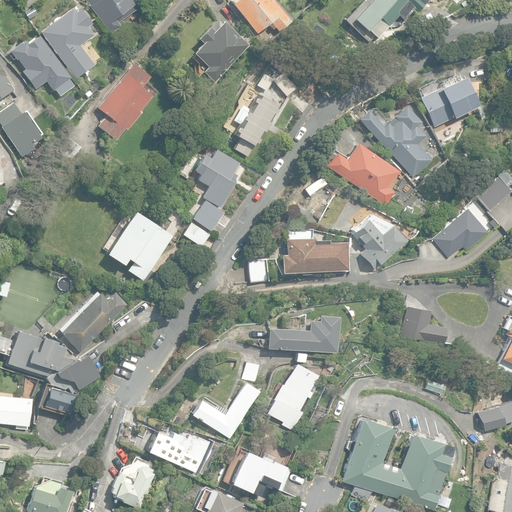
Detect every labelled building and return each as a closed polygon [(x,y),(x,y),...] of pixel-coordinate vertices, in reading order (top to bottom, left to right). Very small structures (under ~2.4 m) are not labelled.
[(84,0),(110,33),(120,25),(115,18),(136,2),(133,0),(84,0)] [(256,33),(257,33),(267,24),(272,29),(274,27),(277,31),(289,21),(271,0),(230,0),(232,3),(231,3),(256,33)] [(369,0),(352,18),(366,31),(378,17),(387,25),(397,14),(403,19),(413,8),(417,11),(423,4),(424,5),(428,0),(369,0)] [(220,9),(233,23),(239,17),(227,4),(220,9)] [(62,58),(68,66),(76,60),(70,52),(93,34),(87,26),(91,23),(80,8),(76,11),(72,7),(40,31),(39,31),(60,59),(61,59),(62,58)] [(202,71),(213,82),(248,45),(238,35),(239,34),(235,31),(234,32),(222,21),(213,31),(209,26),(197,38),(202,42),(192,52),(207,66),(202,71)] [(70,77),(38,35),(27,43),(25,40),(21,42),(21,41),(9,50),(16,59),(17,58),(25,68),(22,71),(35,89),(45,81),(53,90),(54,89),(59,96),(73,85),(68,78),(70,77)] [(87,74),(91,79),(94,76),(97,79),(108,66),(99,58),(89,72),(87,74)] [(97,125),(114,139),(124,127),(125,129),(139,111),(137,110),(150,95),(140,86),(148,76),(132,63),(96,106),(96,107),(105,115),(97,125)] [(0,97),(13,89),(0,69),(0,97)] [(272,80),(286,95),(294,88),(281,73),(281,72),(272,80)] [(419,97),(433,126),(453,116),(461,112),(477,105),(463,75),(439,87),(439,88),(419,97)] [(233,149),(246,156),(253,144),(255,146),(279,106),(257,93),(249,108),(242,104),(233,120),(238,123),(232,134),(239,138),(233,148),(233,149)] [(19,111),(12,102),(0,109),(0,123),(0,124),(0,126),(20,155),(32,148),(29,144),(39,137),(38,135),(41,133),(25,110),(22,112),(21,110),(19,111)] [(357,119),(412,177),(431,159),(430,158),(431,157),(426,152),(425,153),(416,143),(425,135),(416,126),(420,122),(405,105),(393,116),(394,117),(388,123),(387,122),(382,126),(367,110),(357,119)] [(502,130),(501,119),(488,120),(488,126),(484,127),(485,136),(493,136),(492,130),(502,130)] [(57,144),(72,157),(81,146),(66,133),(57,144)] [(325,165),(385,205),(393,192),(389,189),(391,186),(388,185),(398,171),(355,143),(345,158),(335,152),(325,165)] [(202,196),(219,207),(235,180),(230,176),(238,162),(214,148),(209,157),(203,154),(193,170),(199,174),(196,179),(208,186),(202,196)] [(510,191),(496,175),(473,194),(487,210),(510,191)] [(309,191),(299,187),(290,209),(301,213),(309,191)] [(192,218),(211,230),(223,212),(205,199),(192,218)] [(487,232),(465,208),(431,238),(449,257),(461,247),(466,251),(487,232)] [(140,280),(151,288),(159,276),(159,275),(150,270),(172,235),(133,210),(106,254),(122,264),(126,257),(131,261),(126,269),(141,279),(140,280)] [(391,224),(371,215),(351,235),(365,248),(361,255),(374,270),(406,241),(391,224)] [(181,234),(201,246),(209,234),(190,222),(189,222),(181,234)] [(280,254),(280,272),(347,270),(347,242),(328,242),(328,240),(314,240),(314,237),(285,238),(285,254),(280,254)] [(247,259),(249,281),(269,280),(267,258),(247,259)] [(59,332),(79,352),(127,304),(114,291),(106,299),(99,292),(59,332)] [(429,309),(404,306),(400,338),(444,344),(446,327),(427,324),(429,309)] [(266,347),(337,352),(339,316),(320,315),(319,320),(310,320),(309,330),(267,327),(266,347)] [(511,316),(511,317),(507,315),(501,326),(506,328),(504,331),(507,332),(506,334),(509,336),(493,366),(511,375),(511,316)] [(68,388),(72,393),(94,381),(78,355),(72,359),(70,355),(63,353),(65,346),(56,343),(57,339),(37,333),(36,336),(13,329),(2,363),(45,376),(50,383),(66,389),(68,388)] [(295,360),(304,361),(305,353),(296,352),(295,360)] [(242,378),(255,380),(258,364),(245,362),(242,378)] [(280,425),(293,432),(297,424),(296,423),(302,411),(299,410),(307,396),(310,398),(320,380),(317,378),(319,375),(294,362),(282,384),(281,383),(280,385),(265,412),(282,421),(280,425)] [(441,381),(423,377),(421,388),(438,392),(441,381)] [(44,407),(70,415),(76,395),(49,386),(49,383),(43,381),(36,404),(44,407)] [(190,415),(229,439),(259,390),(244,381),(227,409),(224,407),(218,405),(215,408),(200,399),(190,415)] [(0,422),(28,425),(31,398),(0,394),(0,422)] [(475,412),(482,430),(511,418),(511,404),(510,398),(475,412)] [(358,486),(430,509),(435,493),(434,493),(442,470),(443,470),(451,445),(410,432),(399,468),(380,462),(391,427),(360,418),(353,440),(348,441),(346,448),(350,452),(341,480),(354,485),(358,486)] [(118,440),(130,443),(134,424),(122,421),(118,440)] [(145,450),(195,472),(209,441),(197,436),(197,438),(188,434),(186,438),(172,432),(170,437),(154,430),(145,450)] [(230,482),(257,494),(263,482),(278,489),(288,467),(271,459),(270,461),(245,450),(230,482)] [(511,511),(511,463),(497,461),(495,473),(492,473),(486,509),(505,511),(511,511)] [(121,501),(139,508),(150,484),(148,483),(153,473),(137,466),(130,483),(121,479),(124,474),(118,471),(115,478),(113,477),(109,488),(111,489),(109,493),(122,498),(121,501)] [(171,478),(175,469),(167,466),(163,475),(171,478)] [(25,509),(33,511),(65,511),(69,500),(74,502),(76,495),(71,493),(72,490),(57,485),(54,493),(33,486),(25,509)] [(350,494),(366,501),(371,491),(354,486),(350,494)] [(203,511),(237,511),(242,503),(210,488),(202,505),(206,507),(203,511)] [(437,504),(448,507),(450,498),(440,495),(437,504)]
